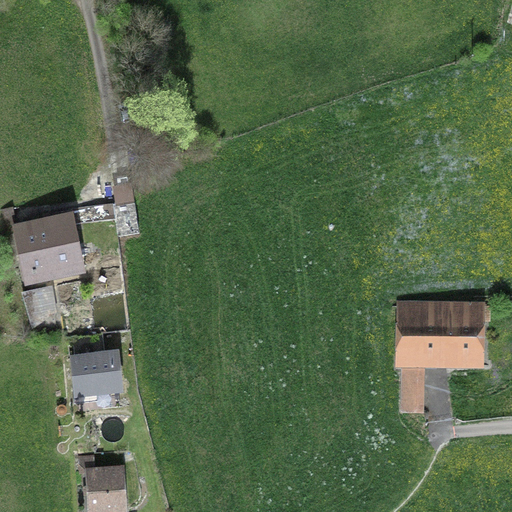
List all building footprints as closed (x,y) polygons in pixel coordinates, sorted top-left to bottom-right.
[(74,267),(69,244),(139,234),(135,204),(63,213),(44,216),(45,220),(38,222),(39,229),(23,232),(32,275),(74,267)] [(26,289),(31,322),(60,318),(55,285),(26,289)] [(487,347),(488,307),(403,306),(403,356),(475,357),(475,347),(487,347)] [(93,401),(93,391),(117,389),(114,356),(105,357),(103,334),(72,337),(78,402),(93,401)] [(127,511),(128,511),(124,511),(122,470),(94,472),(93,457),(79,458),(79,473),(87,472),(89,511),(127,511)]
